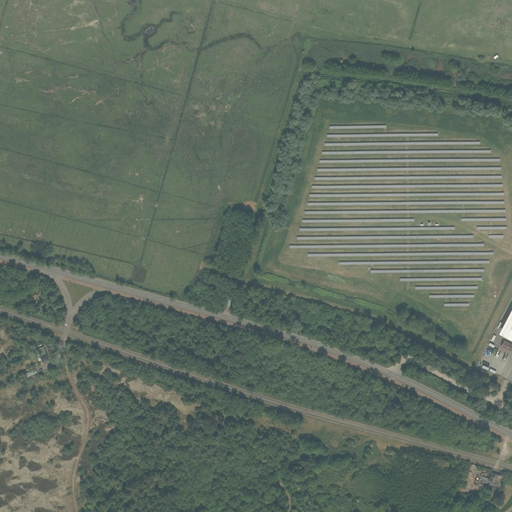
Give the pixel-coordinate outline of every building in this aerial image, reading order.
[(511,313),(501,335),(511,340),(511,313)] [(511,351),(511,347),(503,343),(500,349),(510,354),(511,351)] [(43,365),(50,362),(44,347),(34,351),(38,362),(41,361),(43,365)] [(33,371),(26,373),(28,378),(38,374),(35,366),(32,368),(33,371)] [(500,488),(503,477),(492,474),(490,481),(480,478),(479,482),(500,488)]
